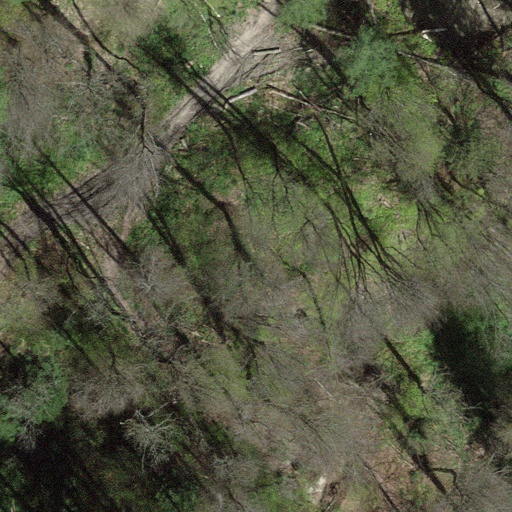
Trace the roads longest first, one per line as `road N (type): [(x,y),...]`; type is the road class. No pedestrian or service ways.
road 1 (track): [(248,43),(109,186)]
road 2 (track): [(109,186),(31,221),(0,254)]
